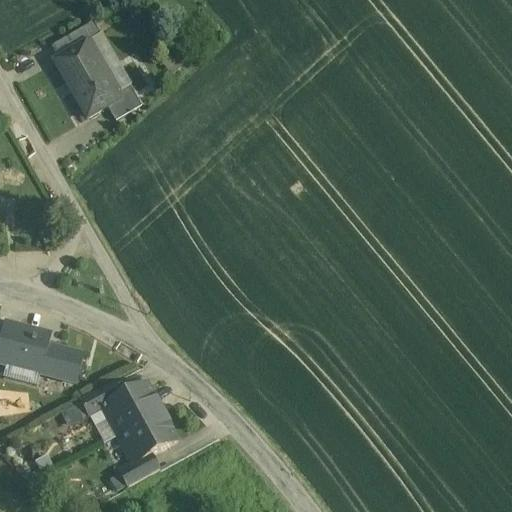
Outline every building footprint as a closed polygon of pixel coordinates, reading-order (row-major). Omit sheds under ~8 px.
[(119,104),(86,46),(55,65),(88,122),(119,104)] [(17,331),(5,328),(0,349),(0,366),(8,368),(17,331)] [(50,339),(17,331),(8,368),(76,386),(84,360),(47,351),(50,339)] [(113,386),(81,403),(90,420),(104,412),(103,411),(121,402),(113,386)] [(121,402),(103,411),(104,412),(105,415),(106,415),(105,419),(113,433),(117,435),(120,439),(162,416),(147,388),(121,402)] [(162,416),(120,439),(122,443),(121,448),(129,462),(133,464),(135,466),(135,467),(151,458),(177,444),(162,416)] [(151,458),(135,467),(135,466),(119,474),(128,491),(160,474),(151,458)]
